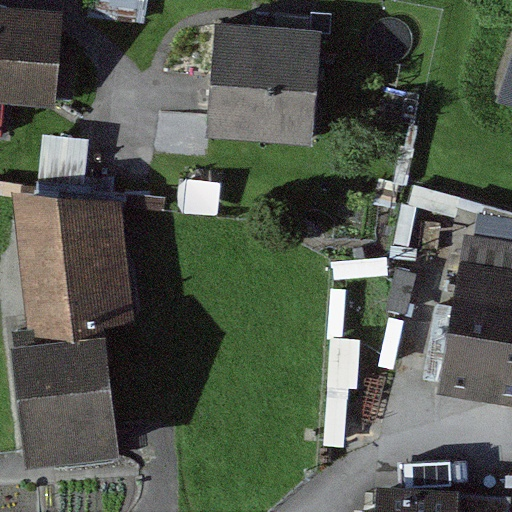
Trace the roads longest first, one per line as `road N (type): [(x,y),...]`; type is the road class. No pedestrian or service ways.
road 1 (residential): [(313,511),(375,460),(428,440),(511,437)]
road 2 (unknown): [(55,0),(121,78),(179,106)]
